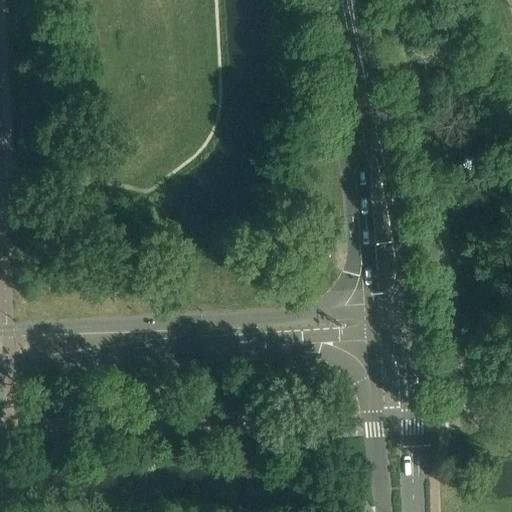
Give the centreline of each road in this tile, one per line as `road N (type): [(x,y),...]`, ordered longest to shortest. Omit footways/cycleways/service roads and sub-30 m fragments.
road 1 (secondary): [(0,348),(367,318)]
road 2 (secondary): [(334,0),(367,318)]
road 3 (secondary): [(403,299),(395,201),(356,0)]
road 4 (tertiary): [(367,318),(380,511)]
road 5 (tertiary): [(413,511),(403,338)]
